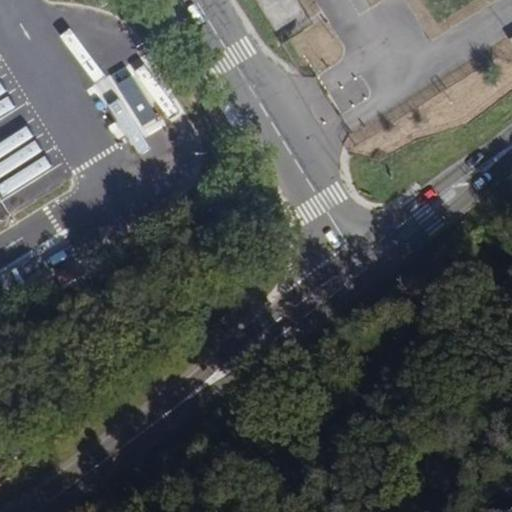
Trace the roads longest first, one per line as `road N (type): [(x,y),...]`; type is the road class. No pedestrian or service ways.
road 1 (tertiary): [(354,264),(26,511)]
road 2 (unclassified): [(195,0),(354,264)]
road 3 (tertiary): [(511,141),(354,264)]
